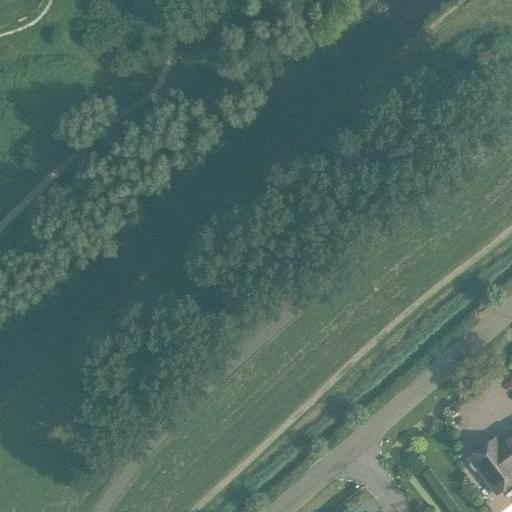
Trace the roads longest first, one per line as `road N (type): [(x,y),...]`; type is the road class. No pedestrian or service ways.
road 1 (unknown): [(184,511),(511,226)]
road 2 (tertiary): [(278,511),(511,308)]
